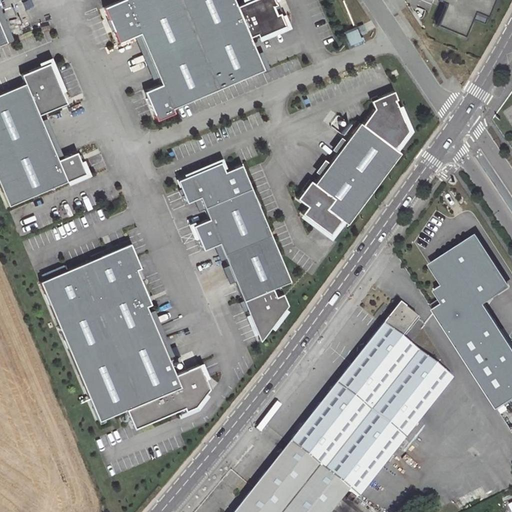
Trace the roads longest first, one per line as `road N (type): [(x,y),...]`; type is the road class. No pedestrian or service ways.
road 1 (secondary): [(160,511),(449,134)]
road 2 (unclassified): [(373,0),(457,124)]
